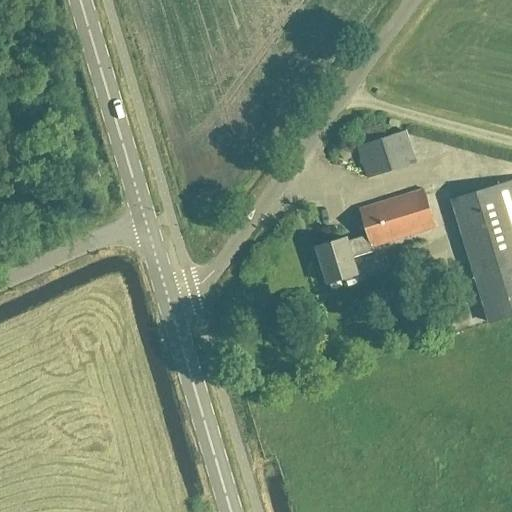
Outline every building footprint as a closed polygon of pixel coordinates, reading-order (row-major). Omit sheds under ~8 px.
[(400,123),(390,120),(388,126),(398,129),(400,123)] [(365,145),(388,138),(383,124),(361,132),(365,145)] [(406,132),(388,138),(365,145),(357,148),(367,179),(416,163),(406,132)] [(511,316),(511,182),(452,201),(489,323),(511,316)] [(347,239),(316,248),(321,264),(317,265),(322,278),(325,277),(327,284),(345,278),(346,282),(356,279),(355,275),(358,274),(353,258),(373,252),(372,248),(436,228),(424,191),(359,210),(367,236),(348,242),(347,239)]
